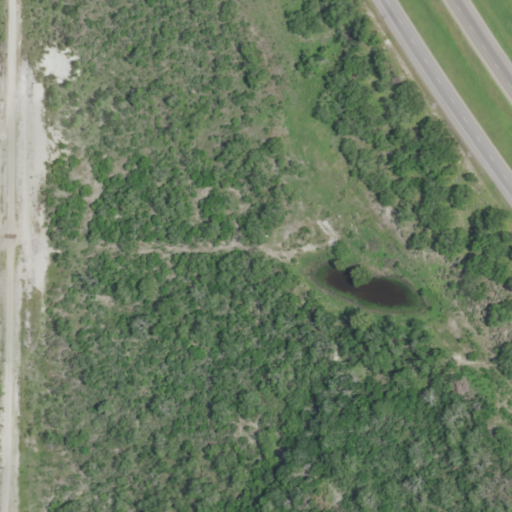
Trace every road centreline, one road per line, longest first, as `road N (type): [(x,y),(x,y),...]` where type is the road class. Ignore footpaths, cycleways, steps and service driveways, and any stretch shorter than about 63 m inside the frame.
road 1 (track): [(4,511),(12,0)]
road 2 (motorway): [(392,0),(511,178)]
